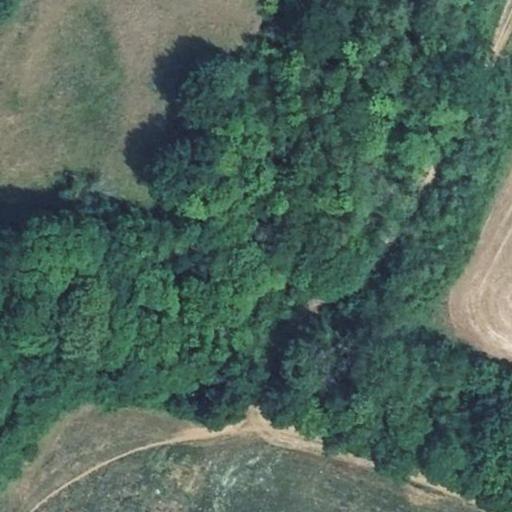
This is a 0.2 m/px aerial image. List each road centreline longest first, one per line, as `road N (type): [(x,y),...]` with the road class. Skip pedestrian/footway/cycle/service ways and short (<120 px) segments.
road 1 (track): [(248,408),(293,327),(353,283),(392,236),(511,8)]
road 2 (track): [(511,506),(248,408)]
